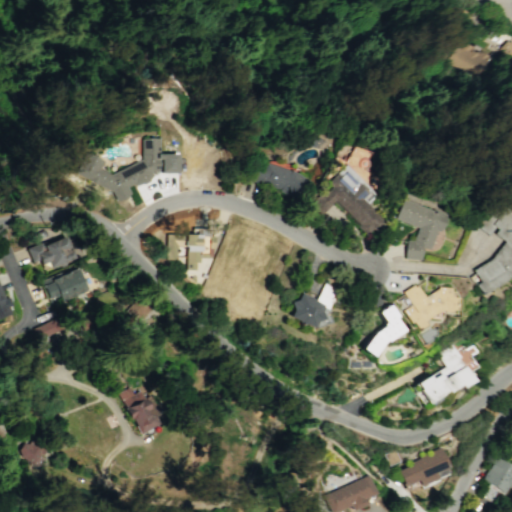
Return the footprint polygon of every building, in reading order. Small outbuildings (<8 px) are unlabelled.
[(467,39),(479,45),(481,42),(489,46),(487,49),(500,56),(489,76),(457,59),(467,39)] [(138,158),(110,172),(98,167),(101,161),(83,152),(73,173),(110,191),(114,200),(128,193),(125,187),(132,183),(133,184),(149,176),(147,172),(149,171),(158,170),(158,173),(175,172),(174,153),(157,154),(156,138),(137,139),(138,158)] [(242,179),(250,157),(288,170),(308,183),(295,202),(276,189),(242,179)] [(309,202),(319,212),(331,200),(357,224),(355,225),(365,235),(380,219),(364,203),(373,194),(341,164),(324,182),(328,186),(323,192),(320,190),(309,202)] [(410,240),(403,239),(402,257),(418,258),(418,246),(426,249),(433,230),(435,231),(441,214),(428,209),(427,210),(398,200),(391,218),(415,227),(410,240)] [(511,216),(500,207),(498,210),(489,203),(473,223),(486,234),(493,226),(496,229),(493,232),(503,240),(488,259),(470,269),(478,282),(473,284),(478,293),(505,278),(504,276),(511,265),(511,216)] [(162,234),(162,259),(173,259),(173,246),(183,246),(183,269),(193,269),(193,262),(197,262),(197,258),(197,243),(206,243),(206,234),(162,234)] [(24,249),(30,265),(44,260),(47,268),(71,259),(63,235),(24,249)] [(39,281),(49,304),(85,289),(75,266),(39,281)] [(434,288),(421,297),(413,285),(411,286),(410,284),(399,292),(407,304),(398,310),(406,322),(409,321),(414,329),(422,323),(420,320),(436,310),(453,312),(455,296),(449,295),(450,291),(447,290),(447,287),(434,286),(434,288)] [(287,316),(299,292),(321,303),(310,327),(287,316)] [(137,321),(148,309),(135,297),(124,309),(137,321)] [(368,332),(381,324),(374,312),(386,305),(393,316),(391,317),(398,329),(378,341),(366,356),(356,348),(368,332)] [(56,331),(51,319),(31,327),(36,339),(56,331)] [(410,385),(443,367),(438,357),(440,356),(437,351),(450,344),(470,380),(458,387),(456,384),(443,391),(443,390),(419,403),(410,385)] [(116,392),(135,434),(158,424),(146,396),(141,398),(137,390),(130,394),(127,387),(116,392)] [(15,453),(34,466),(45,450),(26,438),(15,453)] [(394,470),(409,464),(408,461),(416,457),(415,455),(437,445),(446,466),(433,471),(436,477),(417,485),(415,480),(401,486),(394,470)] [(481,479),(494,456),(511,466),(511,483),(510,487),(506,485),(502,492),(481,479)] [(331,511),(322,494),(366,474),(375,493),(363,498),(366,503),(351,509),(348,504),(331,511)]
